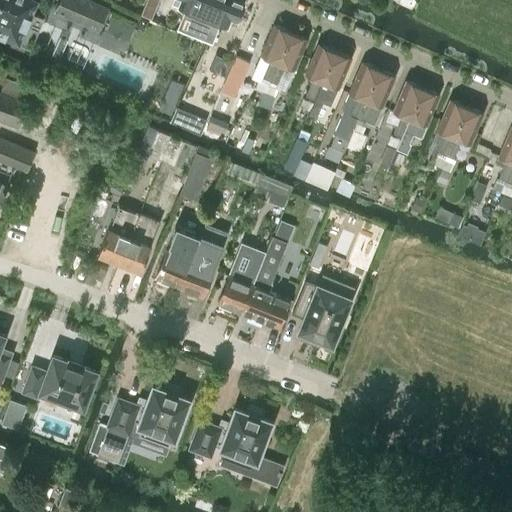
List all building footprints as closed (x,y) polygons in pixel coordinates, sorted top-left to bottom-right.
[(0,0),(0,34),(2,35),(0,40),(0,50),(25,61),(30,47),(37,30),(43,14),(33,10),(37,0),(0,0)] [(58,0),(55,9),(99,29),(108,6),(94,0),(58,0)] [(182,30),(194,35),(208,0),(172,0),(172,2),(190,10),(182,30)] [(230,18),(237,20),(244,2),(238,0),(208,0),(194,35),(212,42),(220,22),(227,25),(230,18)] [(258,62),(251,77),(257,79),(258,79),(267,83),(268,83),(290,30),(273,24),(258,62)] [(290,30),(268,83),(277,87),(281,75),(289,78),(294,68),(306,37),(290,30)] [(317,42),(305,73),(314,76),(310,85),(306,96),(313,99),(333,49),(317,42)] [(309,110),(308,113),(315,116),(321,102),(330,106),(334,94),(350,56),(333,49),(313,99),(312,101),(309,110)] [(221,90),(234,96),(249,61),(236,55),(221,90)] [(356,117),(358,118),(378,68),(362,61),(345,99),(342,107),(342,111),(333,133),(335,134),(330,145),(343,151),(345,146),(344,145),(356,117)] [(0,119),(18,127),(34,88),(14,80),(17,72),(0,65),(0,119)] [(369,110),(378,113),(395,75),(378,68),(358,118),(356,117),(344,145),(345,146),(346,145),(361,151),(367,135),(362,133),(367,121),(365,120),(369,110)] [(170,115),(184,84),(170,78),(157,109),(170,115)] [(257,79),(253,88),(263,92),(267,83),(258,79),(257,79)] [(406,79),(393,110),(401,113),(398,121),(393,132),(401,136),(422,86),(406,79)] [(267,83),(263,92),(264,93),(273,96),(277,87),(268,83),(267,83)] [(422,86),(401,136),(409,139),(413,127),(417,120),(426,123),(439,93),(422,86)] [(264,93),(258,105),(267,109),(273,96),(264,93)] [(299,106),(309,110),(312,101),(303,97),(299,106)] [(446,154),(466,105),(450,98),(437,128),(446,132),(438,151),(446,154)] [(466,105),(446,154),(453,157),(461,138),(469,142),(482,112),(466,105)] [(506,180),(511,166),(511,124),(495,162),(503,166),(499,177),(506,180)] [(145,153),(161,159),(171,135),(147,125),(141,140),(149,143),(145,153)] [(171,135),(161,159),(174,164),(183,140),(171,135)] [(396,147),(397,148),(400,140),(389,135),(377,164),(380,165),(378,169),(386,172),(396,147)] [(0,137),(0,158),(8,162),(26,169),(33,151),(0,137)] [(409,144),(400,140),(397,148),(406,151),(409,144)] [(196,199),(212,158),(195,151),(179,192),(196,199)] [(430,162),(440,166),(444,158),(434,154),(430,162)] [(440,166),(449,170),(453,162),(444,158),(440,166)] [(225,172),(256,184),(260,174),(229,161),(225,172)] [(292,187),(260,174),(256,184),(288,197),(292,187)] [(341,177),(341,179),(336,188),(351,195),(356,184),(341,177)] [(502,193),(501,193),(505,184),(496,180),(484,205),(494,210),(502,193)] [(494,210),(504,214),(511,194),(511,186),(505,184),(501,193),(502,193),(494,210)] [(119,261),(139,211),(118,203),(108,226),(98,253),(119,261)] [(155,231),(160,219),(139,211),(119,261),(141,269),(151,243),(155,231)] [(198,238),(179,286),(202,295),(213,268),(202,263),(207,252),(209,252),(222,221),(207,215),(200,234),(198,238)] [(288,239),(294,224),(280,219),(274,234),(288,239)] [(166,249),(155,276),(179,286),(198,238),(200,234),(175,224),(167,244),(169,245),(167,249),(166,249)] [(241,311),(279,326),(290,299),(275,293),(275,292),(268,289),(269,289),(264,287),(267,280),(268,281),(285,240),(271,234),(260,260),(262,261),(241,311)] [(217,301),(241,311),(262,261),(260,260),(246,255),(240,270),(242,271),(239,278),(228,273),(217,301)] [(298,330),(330,343),(331,343),(350,297),(305,278),(291,313),(303,317),(298,330)] [(0,381),(10,355),(0,351),(0,344),(4,334),(0,332),(0,381)] [(67,401),(68,401),(83,406),(96,370),(81,364),(82,362),(69,357),(68,359),(53,354),(47,370),(32,365),(22,390),(37,395),(39,390),(55,396),(54,396),(67,401)] [(90,445),(88,450),(97,453),(117,461),(128,432),(132,421),(137,423),(137,425),(141,427),(138,434),(168,445),(171,438),(174,439),(190,398),(178,394),(180,386),(166,381),(164,388),(152,384),(143,408),(137,406),(138,404),(117,397),(107,425),(98,422),(90,445)] [(200,419),(189,447),(210,455),(214,443),(220,446),(219,447),(223,449),(220,456),(222,456),(219,463),(276,484),(284,463),(259,454),(271,420),(260,416),(262,408),(248,403),(246,410),(234,406),(225,430),(219,428),(220,427),(200,419)] [(57,511),(70,511),(74,504),(60,500),(56,511),(57,511)]
